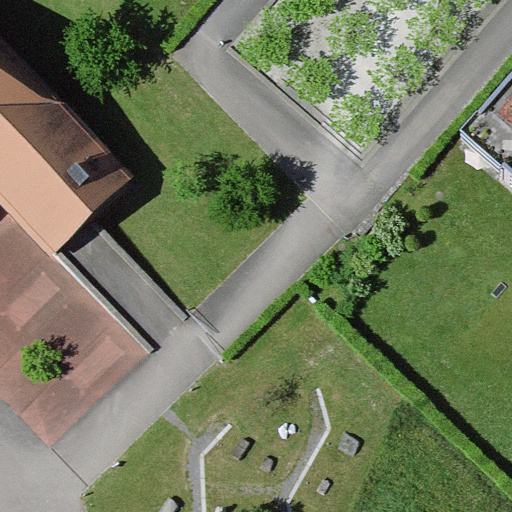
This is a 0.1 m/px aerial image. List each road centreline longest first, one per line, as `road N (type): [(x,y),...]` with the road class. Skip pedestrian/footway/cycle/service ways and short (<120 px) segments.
road 1 (residential): [(241,0),(198,50),(350,191)]
road 2 (residential): [(350,191),(372,181),(511,22)]
